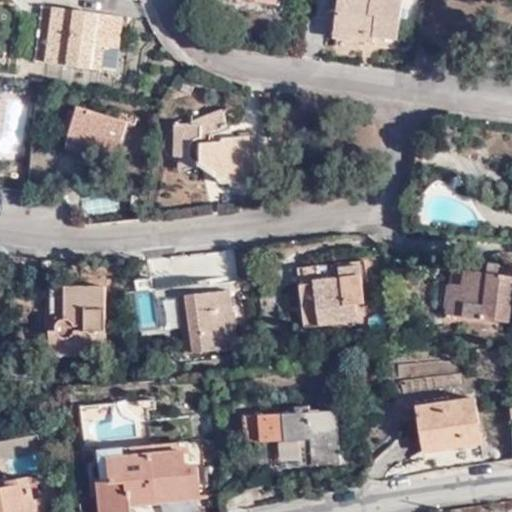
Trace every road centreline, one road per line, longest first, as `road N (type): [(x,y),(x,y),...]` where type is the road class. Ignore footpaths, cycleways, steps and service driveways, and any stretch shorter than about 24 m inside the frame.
road 1 (residential): [(0,227),(67,239),(368,212),(391,186),(403,92)]
road 2 (residential): [(169,0),(176,28),(222,55),(403,92)]
road 3 (residential): [(511,477),(314,511)]
